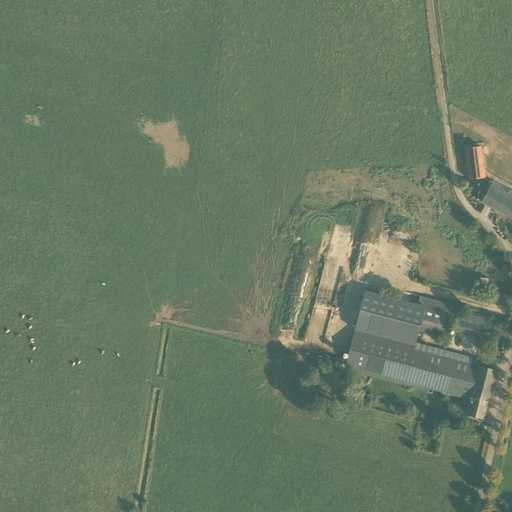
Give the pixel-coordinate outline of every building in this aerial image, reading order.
[(481,147),(465,149),(469,180),(485,178),(481,147)] [(511,218),(511,193),(492,182),(481,201),(511,218)] [(382,297),(376,320),(412,329),(420,331),(420,330),(447,337),(448,333),(453,313),(423,305),(418,304),(418,305),(417,307),(382,297)] [(455,330),(480,336),(484,317),(460,311),(455,330)] [(416,343),(415,346),(354,330),(344,370),(406,386),(426,392),(427,388),(461,397),(457,412),(466,414),(484,419),(496,370),(479,366),(472,364),(473,358),(416,343)] [(344,384),(345,381),(344,378),(344,376),(343,373),(340,371),(338,369),(335,367),(332,367),(330,366),(328,367),(325,368),(322,369),(320,371),(318,373),(317,376),(316,378),(316,381),(316,384),(317,387),(319,389),(320,391),(322,393),(325,394),(328,395),(331,395),(333,395),(336,394),(339,392),(340,391),(342,389),(344,386),(344,384)]
